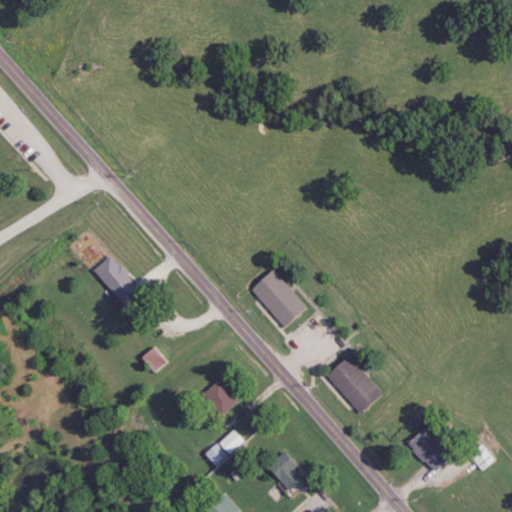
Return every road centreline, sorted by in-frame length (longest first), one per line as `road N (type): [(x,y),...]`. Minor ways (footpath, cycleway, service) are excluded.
road 1 (secondary): [(407,511),(0,42)]
road 2 (residential): [(112,167),(0,235)]
